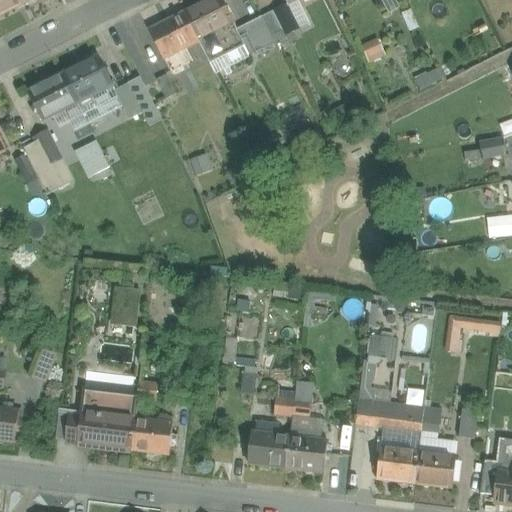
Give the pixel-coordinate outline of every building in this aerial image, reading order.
[(0,0),(0,18),(27,5),(24,0),(0,0)] [(221,0),(211,0),(184,14),(199,44),(234,26),(221,0)] [(254,54),(302,32),(290,5),(242,26),(254,54)] [(184,14),(149,32),(164,62),(199,44),(184,14)] [(371,63),(388,56),(384,46),(367,53),(371,63)] [(220,70),(252,60),(249,48),(216,58),(220,70)] [(98,58),(72,71),(63,76),(78,105),(113,87),(98,58)] [(63,76),(27,94),(43,123),(78,105),(63,76)] [(38,200),(77,179),(51,132),(25,146),(29,154),(17,161),(38,200)] [(484,138),(483,152),(467,151),(466,159),(507,160),(508,139),(484,138)] [(78,151),(90,179),(112,169),(100,141),(78,151)] [(114,327),(141,327),(142,288),(114,288),(114,327)] [(501,319),(453,311),(445,352),(460,355),(464,330),(498,336),(501,319)] [(397,361),(400,338),(373,334),(369,357),(397,361)] [(298,383),(298,398),(315,399),(315,383),(298,383)] [(139,400),(84,393),(78,440),(94,442),(98,416),(136,421),(139,400)] [(314,407),(315,399),(279,398),(279,407),(314,407)] [(22,412),(0,408),(0,442),(17,444),(22,412)] [(464,409),(462,437),(477,438),(480,410),(464,409)] [(300,415),(297,435),(321,440),(325,420),(300,415)] [(136,421),(98,416),(94,442),(94,448),(132,453),(136,421)] [(173,425),(136,421),(132,453),(169,457),(173,425)] [(290,440),(254,436),(250,467),(287,471),(290,440)] [(329,445),(290,440),(287,471),(325,476),(329,445)] [(511,441),(500,441),(497,464),(501,464),(500,472),(511,473),(511,441)] [(420,454),(383,450),(379,483),(416,487),(420,454)] [(457,459),(420,454),(416,487),(453,492),(457,459)]
